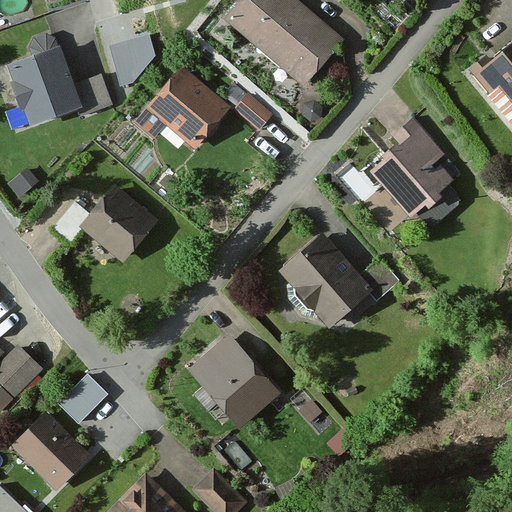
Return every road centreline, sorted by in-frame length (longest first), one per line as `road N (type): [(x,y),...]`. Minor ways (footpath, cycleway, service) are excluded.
road 1 (residential): [(0,234),(122,391),(454,0)]
road 2 (track): [(511,462),(428,483),(371,511)]
